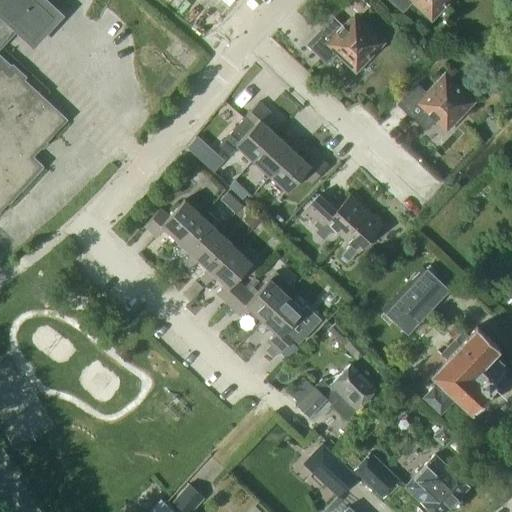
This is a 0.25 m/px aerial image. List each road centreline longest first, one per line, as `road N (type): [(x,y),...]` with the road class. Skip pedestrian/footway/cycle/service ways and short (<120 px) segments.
road 1 (residential): [(299,425),(87,230),(249,37)]
road 2 (residential): [(425,194),(249,37)]
